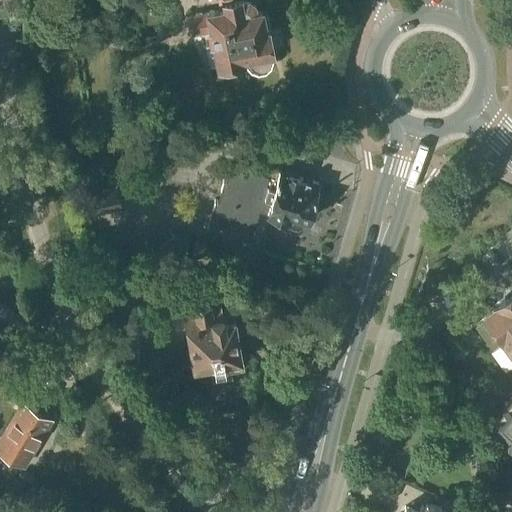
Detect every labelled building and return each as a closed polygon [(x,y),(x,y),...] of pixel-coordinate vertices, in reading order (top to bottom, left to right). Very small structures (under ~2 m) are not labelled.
[(208,67),(217,65),(217,66),(222,66),(243,61),(242,59),(244,59),(245,65),(246,66),(250,71),(257,73),(265,71),(270,66),(272,60),(272,59),(271,53),(272,53),(270,48),(267,31),(266,31),(265,32),(265,30),(264,28),(266,28),(269,27),(267,19),(266,14),(264,6),(264,5),(261,5),(259,6),(258,1),(258,0),(221,0),(222,3),(223,6),(223,9),(205,13),(206,14),(195,16),(187,18),(189,28),(191,35),(200,33),(208,31),(210,32),(213,31),(216,42),(212,43),(212,44),(203,46),(208,67)] [(246,168),(232,164),(227,181),(225,180),(218,201),(216,200),(209,224),(223,229),(224,227),(238,231),(239,229),(253,233),(260,211),(288,219),(287,222),(290,226),(298,228),(302,227),(304,218),(309,220),(311,216),(314,215),(316,207),(314,204),(315,200),(314,200),(319,184),(271,169),(269,177),(263,175),(264,170),(247,165),(246,168)] [(92,216),(122,208),(116,185),(86,193),(92,216)] [(205,242),(195,241),(193,256),(202,258),(205,242)] [(160,290),(190,295),(194,268),(165,263),(160,290)] [(511,293),(485,313),(487,316),(476,324),(494,349),(501,343),(511,358),(511,398),(489,424),(511,445),(511,293)] [(220,310),(219,302),(181,309),(193,372),(210,369),(212,382),(232,378),(230,365),(241,363),(232,317),(228,318),(226,309),(220,310)] [(43,433),(52,418),(23,401),(0,438),(0,450),(24,465),(33,451),(26,447),(36,429),(43,433)] [(499,485),(511,490),(511,462),(510,461),(499,485)]
